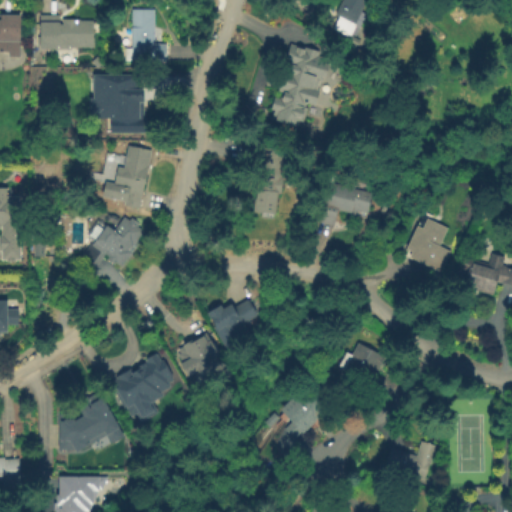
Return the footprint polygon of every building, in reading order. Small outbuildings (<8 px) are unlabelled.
[(333,28),(339,16),(335,14),(342,0),(366,0),(362,9),(377,16),(370,33),(356,26),(351,37),(333,28)] [(124,61),(124,48),(131,48),(131,26),(132,26),(131,9),(154,9),(154,44),(166,44),(166,62),(132,62),(132,61),(124,61)] [(0,13),(20,13),(20,56),(8,56),(8,51),(0,51),(0,13)] [(59,14),(59,20),(63,20),(63,18),(95,18),(95,47),(79,47),(71,47),(71,49),(39,49),(39,14),(59,14)] [(290,126),(271,120),(273,112),(266,110),(270,98),(275,100),(277,92),(273,90),(278,74),(285,76),(289,63),(282,61),(287,46),(325,57),(313,105),(305,104),(299,123),(292,121),(290,126)] [(129,132),(129,91),(120,91),(120,82),(125,77),(129,77),(129,76),(159,76),(159,100),(155,99),(155,132),(129,132)] [(242,144),(284,149),(281,177),(283,178),(281,194),(279,193),(279,195),(277,195),(275,214),(252,212),(254,199),(255,199),(256,192),(253,192),(257,163),(241,161),(242,144)] [(101,197),(104,182),(113,183),(116,166),(123,167),(127,145),(151,150),(141,204),(101,197)] [(316,222),(326,181),(371,192),(366,213),(357,211),(356,215),(338,211),(334,226),(316,222)] [(0,196),(21,196),(23,258),(5,258),(3,226),(0,226),(0,196)] [(107,221),(107,215),(115,215),(120,219),(116,225),(111,222),(107,221)] [(80,256),(90,242),(92,244),(95,240),(86,234),(98,219),(114,230),(123,216),(129,220),(131,217),(139,223),(137,226),(143,230),(136,239),(140,242),(122,267),(116,263),(114,265),(106,260),(108,257),(105,255),(96,268),(80,256)] [(441,272),(403,254),(417,225),(422,227),(426,218),(448,228),(439,245),(451,251),(441,272)] [(33,256),(35,239),(46,240),(45,257),(33,256)] [(511,268),(493,262),(498,243),(505,245),(504,248),(511,250),(511,268)] [(461,269),(465,257),(476,260),(476,257),(485,259),(484,262),(500,266),(492,295),(462,287),(467,271),(461,269)] [(209,313),(225,303),(227,307),(235,302),(238,306),(251,299),(261,314),(248,322),(252,328),(242,333),(247,341),(231,350),(209,313)] [(0,300),(5,301),(4,308),(16,308),(16,324),(5,324),(5,332),(0,332),(0,300)] [(180,349),(210,333),(227,364),(206,375),(202,369),(192,374),(180,349)] [(337,366),(345,351),(351,354),(358,342),(385,357),(378,370),(376,369),(370,380),(346,367),(345,370),(337,366)] [(109,383),(145,362),(143,359),(155,352),(171,380),(167,383),(168,386),(159,391),(161,395),(150,402),(155,411),(139,421),(134,412),(128,416),(109,383)] [(72,450),(56,450),(56,441),(58,441),(58,420),(61,420),(61,418),(71,418),(71,420),(80,415),(71,398),(93,386),(121,435),(108,443),(103,436),(93,441),(91,437),(85,441),(87,445),(74,452),(72,450)] [(285,416),(313,387),(330,405),(302,433),(285,416)] [(384,468),(390,448),(416,455),(421,440),(436,445),(430,465),(428,464),(424,479),(384,468)] [(20,486),(20,495),(3,495),(3,483),(0,483),(0,460),(20,460),(20,486)] [(56,476),(56,493),(53,493),(53,511),(87,511),(88,504),(91,504),(91,491),(97,491),(97,489),(99,489),(105,476),(56,476)]
